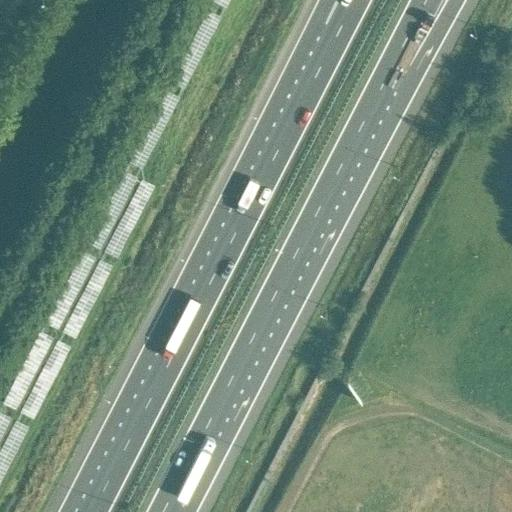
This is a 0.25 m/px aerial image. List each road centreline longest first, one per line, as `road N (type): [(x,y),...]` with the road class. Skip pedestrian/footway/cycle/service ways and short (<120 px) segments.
road 1 (motorway): [(337,30),(92,511)]
road 2 (motorway): [(162,511),(392,61)]
